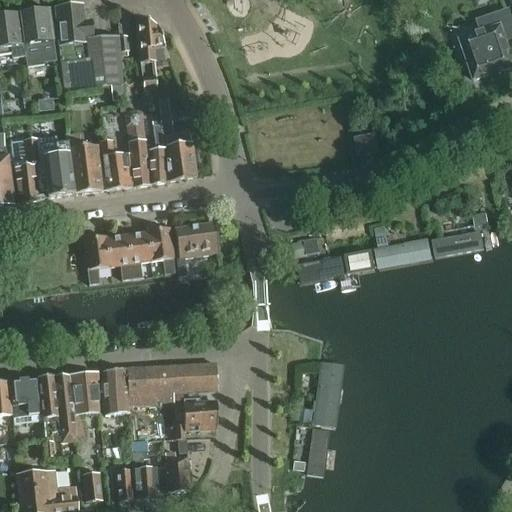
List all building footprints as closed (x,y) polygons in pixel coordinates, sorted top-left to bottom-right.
[(82,7),(54,10),(56,33),(58,49),(86,46),(86,41),(94,40),(91,23),(84,23),(82,7)] [(45,65),(57,64),(49,11),(19,16),(25,54),(26,59),(27,70),(45,67),(45,65)] [(19,16),(0,18),(0,57),(11,56),(12,61),(26,59),(25,54),(19,16)] [(157,28),(136,17),(136,18),(137,33),(140,55),(139,55),(140,65),(154,64),(153,52),(164,50),(157,29),(157,28)] [(500,28),(460,42),(474,83),(511,69),(511,58),(507,43),(511,41),(511,21),(510,17),(498,21),(500,28)] [(88,62),(60,65),(63,96),(114,88),(122,87),(123,86),(121,59),(120,54),(119,39),(118,37),(94,40),(86,41),(86,46),(88,62)] [(127,38),(119,39),(120,54),(127,54),(129,54),(127,38)] [(164,50),(153,52),(154,64),(155,67),(169,65),(164,50)] [(156,79),(142,80),(143,91),(157,90),(156,79)] [(122,87),(114,88),(115,100),(124,99),(122,87)] [(30,100),(23,101),(24,111),(31,110),(30,100)] [(168,100),(159,102),(159,116),(161,127),(160,127),(165,185),(197,180),(196,179),(192,145),(191,145),(189,134),(173,136),(169,114),(168,100)] [(125,116),(124,119),(125,128),(126,138),(129,138),(131,156),(135,190),(150,188),(146,153),(143,126),(143,119),(142,115),(140,113),(138,112),(135,111),(130,112),(127,114),(125,116)] [(11,114),(2,115),(3,122),(12,121),(11,114)] [(149,153),(146,153),(150,188),(165,185),(160,127),(152,129),(155,152),(149,153)] [(2,128),(0,128),(0,211),(14,208),(7,157),(5,157),(2,128)] [(79,136),(69,137),(69,146),(75,197),(102,195),(98,160),(97,149),(80,150),(79,136)] [(56,139),(39,141),(40,150),(42,165),(42,164),(47,201),(74,198),(74,197),(75,197),(69,146),(67,147),(66,142),(56,143),(56,139)] [(375,139),(356,142),(359,157),(378,154),(375,139)] [(26,169),(13,170),(17,207),(43,202),(39,169),(40,168),(36,141),(23,143),(26,169)] [(101,149),(97,149),(98,160),(102,195),(135,190),(131,156),(114,158),(113,144),(100,145),(101,149)] [(487,207),(473,209),(475,222),(489,220),(487,207)] [(214,225),(174,231),(178,261),(176,262),(178,280),(187,279),(184,261),(219,256),(214,225)] [(169,231),(147,234),(152,265),(163,263),(164,278),(175,277),(173,262),(169,231)] [(147,234),(125,237),(132,282),(142,281),(140,266),(152,265),(147,234)] [(487,256),(483,236),(434,243),(437,264),(487,256)] [(125,237),(104,240),(108,271),(119,269),(122,283),(132,282),(125,237)] [(83,242),(82,243),(89,288),(99,287),(97,272),(108,271),(104,240),(83,242)] [(304,244),(292,245),(294,260),(307,258),(304,244)] [(431,246),(376,257),(381,280),(436,270),(431,246)] [(377,279),(373,257),(292,272),(296,295),(377,279)] [(320,364),(313,427),(335,429),(343,367),(320,364)] [(216,367),(174,369),(176,397),(216,394),(217,394),(216,367)] [(174,369),(126,372),(129,409),(173,407),(173,397),(176,397),(174,369)] [(117,372),(103,375),(106,416),(106,418),(130,416),(128,409),(129,409),(126,372),(117,372)] [(69,379),(68,379),(75,445),(76,445),(85,444),(83,418),(99,416),(101,416),(98,375),(97,375),(68,378),(69,379)] [(68,379),(53,380),(59,436),(60,447),(63,446),(75,445),(68,379)] [(35,380),(8,383),(8,384),(9,384),(12,418),(13,427),(39,424),(35,380)] [(37,380),(35,380),(39,424),(42,424),(44,445),(46,463),(55,462),(53,436),(59,436),(53,380),(37,381),(37,380)] [(8,384),(0,384),(0,419),(12,418),(9,384),(8,384)] [(183,428),(174,428),(174,443),(178,443),(178,442),(185,442),(185,436),(216,434),(216,405),(198,406),(197,401),(183,403),(183,428)] [(312,430),(306,477),(322,479),(328,432),(312,430)] [(185,442),(178,442),(178,443),(179,457),(188,456),(186,441),(185,442)] [(147,444),(130,445),(133,472),(132,472),(135,502),(159,501),(158,497),(156,471),(143,471),(142,462),(148,462),(147,444)] [(165,462),(164,462),(166,496),(191,494),(191,493),(187,460),(176,461),(176,454),(165,455),(165,462)] [(294,463),(293,472),(304,473),(305,465),(294,463)] [(55,473),(45,474),(48,511),(77,511),(75,489),(57,490),(55,473)] [(131,473),(114,474),(117,505),(133,504),(131,473)] [(48,511),(45,474),(15,476),(19,511),(48,511)] [(99,476),(82,478),(85,506),(102,504),(99,476)]
